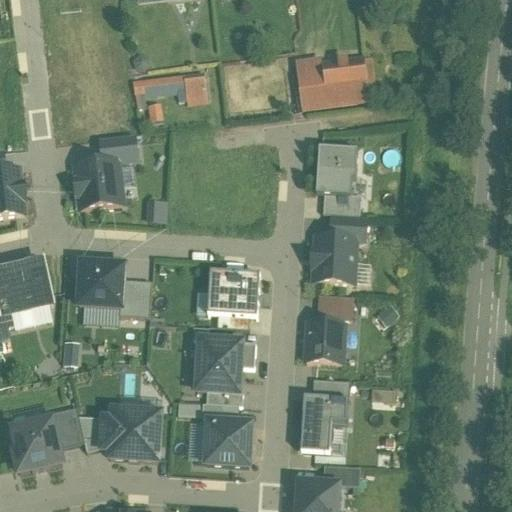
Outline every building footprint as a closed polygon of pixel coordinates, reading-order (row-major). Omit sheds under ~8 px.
[(365,64),(298,72),(303,113),(370,104),(368,89),(365,64)] [(186,82),(145,87),(145,88),(135,89),(136,99),(178,94),(179,103),(188,102),(189,109),(209,106),(206,84),(186,86),(186,82)] [(153,127),(165,126),(163,111),(151,112),(153,127)] [(101,151),(104,172),(118,170),(137,168),(135,146),(101,151)] [(359,160),(323,158),(320,203),(326,203),(357,204),(359,160)] [(104,172),(75,175),(80,220),(124,215),(118,170),(104,172)] [(0,225),(29,222),(24,174),(5,176),(0,176),(0,225)] [(357,204),(326,203),(325,223),(361,224),(362,205),(357,204)] [(169,230),(170,209),(151,208),(149,229),(169,230)] [(331,226),(330,247),(357,249),(369,249),(370,227),(331,226)] [(315,291),(355,293),(357,249),(330,247),(317,247),(315,291)] [(43,270),(0,279),(0,319),(1,324),(9,323),(53,313),(43,270)] [(125,274),(81,272),(79,318),(121,320),(123,320),(124,291),(125,274)] [(261,280),(210,277),(207,322),(258,325),(261,280)] [(151,292),(124,291),(123,320),(121,320),(121,325),(149,326),(151,292)] [(352,305),(320,305),(320,327),(352,327),(352,305)] [(1,324),(0,319),(0,335),(11,333),(9,323),(1,324)] [(347,332),(307,332),(306,373),(346,374),(347,332)] [(249,348),(199,345),(196,401),(208,402),(246,404),(247,376),(248,351),(249,348)] [(256,352),(248,351),(247,376),(255,377),(256,352)] [(80,372),(81,353),(70,352),(68,371),(80,372)] [(317,389),(316,407),(350,409),(351,391),(317,389)] [(246,404),(208,402),(208,414),(245,415),(246,404)] [(316,407),(306,407),(304,461),(333,463),(334,431),(349,432),(350,409),(316,407)] [(170,418),(112,413),(111,427),(110,458),(109,467),(167,472),(170,418)] [(59,421),(60,426),(66,454),(90,449),(85,426),(83,415),(59,421)] [(60,426),(10,437),(22,486),(72,474),(66,454),(60,426)] [(110,458),(111,427),(85,426),(90,449),(93,460),(110,458)] [(256,432),(208,430),(206,476),(253,478),(256,432)] [(364,476),(327,473),(326,489),(349,490),(362,491),(364,476)] [(326,489),(303,487),(301,511),(347,511),(349,490),(326,489)]
